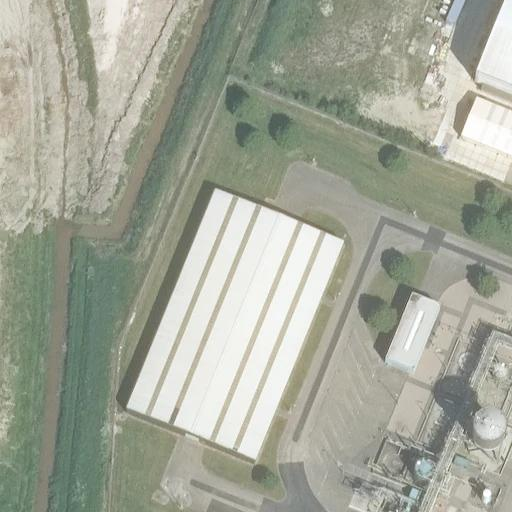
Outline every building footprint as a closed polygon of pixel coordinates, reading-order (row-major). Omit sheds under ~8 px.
[(511,0),(507,0),(473,84),(511,99),(511,0)] [(511,116),(475,102),(460,140),(511,161),(511,116)] [(125,413),(254,465),(343,247),(213,195),(125,413)] [(439,311),(411,299),(385,364),(413,375),(439,311)] [(400,415),(421,425),(436,392),(416,382),(400,415)]
